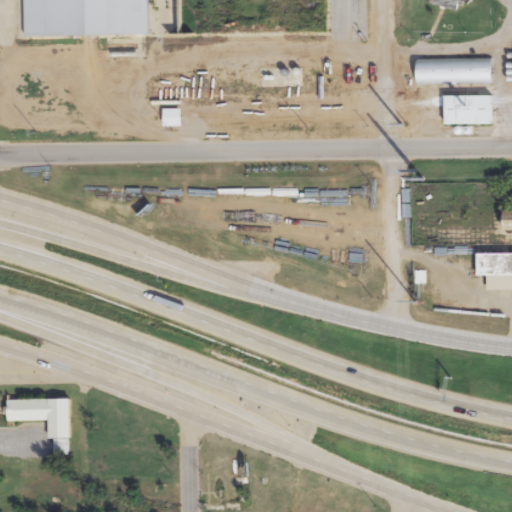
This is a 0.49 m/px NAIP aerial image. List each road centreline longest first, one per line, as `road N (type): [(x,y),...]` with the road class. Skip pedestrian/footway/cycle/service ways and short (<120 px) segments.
road 1 (motorway): [(511,421),(363,383),(0,244)]
road 2 (motorway): [(0,307),(511,468)]
road 3 (tertiary): [(511,350),(297,305),(0,201)]
road 4 (residential): [(0,150),(511,143)]
road 5 (tertiary): [(0,345),(449,511)]
road 6 (motorway): [(0,317),(238,410),(367,479)]
road 7 (residential): [(397,331),(386,0)]
road 8 (motorway): [(297,305),(0,224)]
